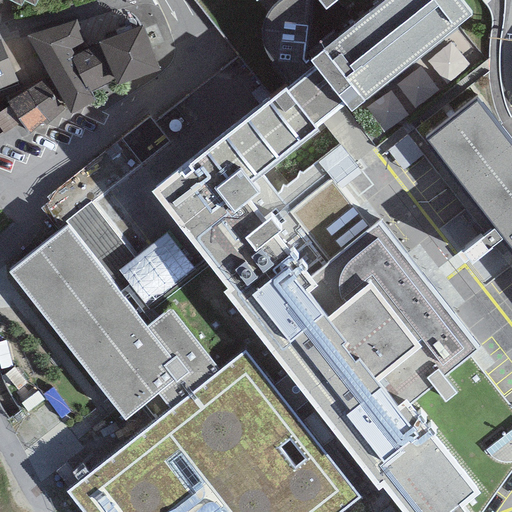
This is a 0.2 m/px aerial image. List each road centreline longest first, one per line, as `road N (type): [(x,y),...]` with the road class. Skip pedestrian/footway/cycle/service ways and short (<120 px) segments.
road 1 (residential): [(169,0),(187,21),(192,51),(24,204),(0,188)]
road 2 (unknown): [(511,50),(452,65),(350,140)]
road 3 (residential): [(0,33),(128,0)]
